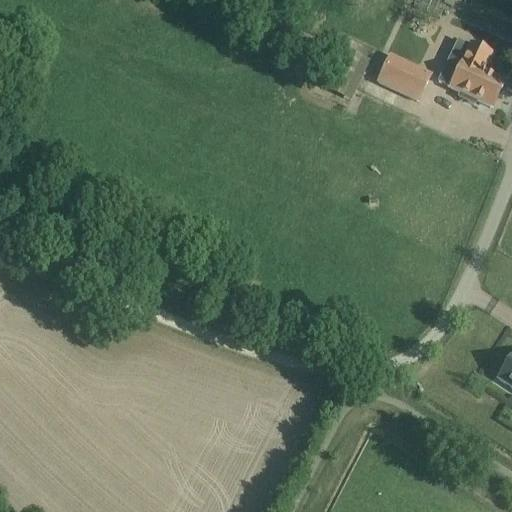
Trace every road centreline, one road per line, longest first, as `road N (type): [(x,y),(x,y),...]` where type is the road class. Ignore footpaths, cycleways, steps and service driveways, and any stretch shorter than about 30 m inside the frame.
road 1 (track): [(337,377),(0,264)]
road 2 (unclassified): [(337,377),(400,362),(426,345),(451,311),(511,170)]
